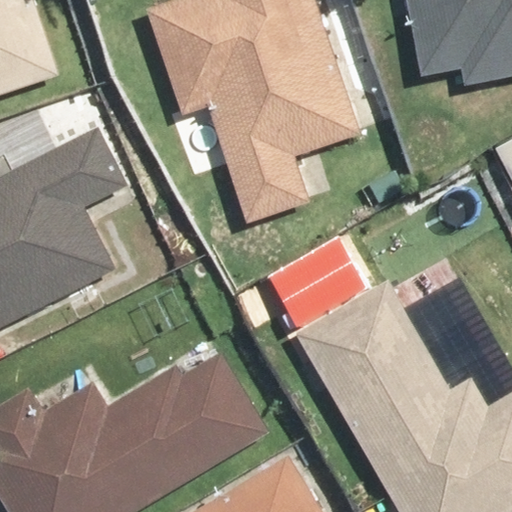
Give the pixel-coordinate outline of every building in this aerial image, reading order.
[(0,0),(0,95),(62,75),(37,0),(0,0)] [(173,0),(148,8),(184,117),(213,107),(250,220),(312,199),(297,154),(363,132),(319,0),(173,0)] [(511,0),(410,0),(425,75),(462,68),(466,85),(511,76),(511,0)] [(0,328),(119,270),(88,208),(132,186),(102,127),(0,176),(0,328)] [(343,289),(317,248),(275,274),(301,316),(343,289)] [(391,280),(298,333),(399,511),(511,511),(511,390),(490,403),(475,377),(453,389),(391,280)] [(0,408),(0,486),(15,511),(137,511),(274,432),(226,352),(187,375),(181,365),(112,405),(98,381),(48,410),(35,388),(0,408)] [(326,511),(292,454),(193,511),(326,511)]
